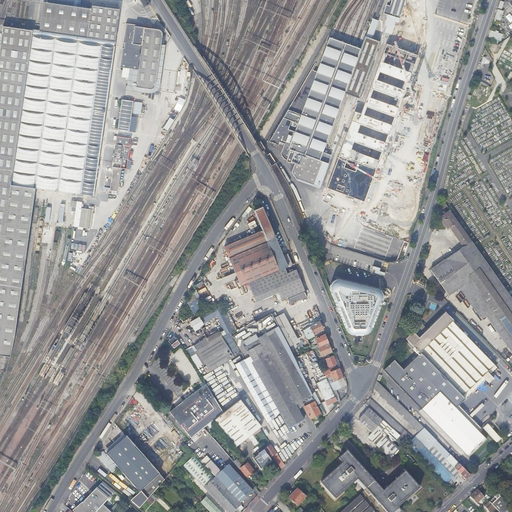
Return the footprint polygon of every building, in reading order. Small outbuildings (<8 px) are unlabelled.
[(404,0),(387,0),(383,14),(399,19),(404,0)] [(456,47),(459,47),(461,47),(476,0),(439,0),(437,8),(437,11),(447,10),(447,14),(442,15),(450,17),(450,12),(454,12),(455,25),(455,26),(455,25),(456,47)] [(0,354),(5,355),(9,356),(36,188),(42,189),(46,190),(52,191),(64,192),(70,193),(76,194),(89,195),(93,196),(120,9),(92,5),(92,8),(44,1),(40,30),(3,25),(0,49),(0,354)] [(495,19),(501,21),(504,11),(498,9),(495,19)] [(145,26),(127,23),(121,67),(139,70),(145,26)] [(491,30),(489,37),(495,39),(499,41),(501,41),(503,34),(491,30)] [(344,95),(361,49),(356,47),(350,45),(341,41),(334,39),(329,37),(316,71),(311,69),(269,142),(278,145),(279,142),(284,143),(281,153),(283,153),(283,154),(282,155),(281,155),(282,157),(284,158),(285,159),(286,158),(287,158),(286,161),(294,164),(291,171),(297,179),(320,187),(331,155),(322,153),(344,95)] [(365,38),(361,49),(344,95),(347,96),(358,100),(379,42),(368,39),(365,38)] [(355,111),(327,188),(363,201),(417,55),(386,44),(361,114),(355,111)] [(122,100),(118,130),(129,132),(133,101),(122,100)] [(116,136),(112,189),(119,190),(121,168),(131,169),(132,159),(129,159),(129,154),(133,155),(134,150),(131,150),(132,137),(116,136)] [(272,164),(275,162),(269,153),(266,156),(272,164)] [(248,284),(250,288),(285,272),(284,268),(292,264),(288,254),(283,256),(266,216),(262,207),(253,210),(262,230),(224,246),(231,264),(229,264),(230,267),(217,272),(220,279),(224,278),(235,273),(238,280),(235,281),(236,284),(239,282),(241,287),(248,284)] [(511,298),(450,210),(439,217),(448,229),(450,228),(455,235),(463,247),(430,269),(448,295),(459,288),(471,304),(475,301),(511,353),(511,298)] [(285,272),(250,288),(256,302),(278,293),(282,301),(288,299),(290,303),(307,296),(304,291),(305,291),(296,270),(286,274),(285,272)] [(328,277),(326,283),(348,335),(358,337),(368,334),(382,301),(382,291),(377,285),(333,274),(328,277)] [(236,330),(226,312),(223,314),(219,306),(190,322),(193,327),(195,330),(195,331),(200,328),(199,327),(217,316),(226,335),(229,333),(236,330)] [(181,312),(180,311),(179,314),(181,319),(183,322),(190,318),(191,317),(194,315),(193,313),(192,313),(189,308),(185,310),(181,312)] [(488,371),(495,365),(452,320),(454,319),(446,311),(428,329),(425,326),(422,323),(405,338),(420,352),(421,351),(422,352),(404,369),(395,360),(384,370),(413,401),(424,411),(464,452),(468,457),(487,439),(478,430),(481,427),(479,425),(476,427),(456,407),(458,404),(472,391),(470,389),(483,377),(483,376),(489,382),(494,377),(491,374),(488,371)] [(273,329),(266,316),(256,322),(263,334),(273,329)] [(319,321),(310,326),(313,334),(316,333),(319,331),(323,329),(319,321)] [(303,330),(307,339),(307,340),(312,337),(317,335),(316,333),(313,334),(310,326),(303,330)] [(264,384),(281,414),(288,428),(304,419),(298,409),(295,404),(311,396),(296,369),(273,329),(263,334),(258,337),(259,339),(245,347),(250,356),(265,383),(264,384)] [(229,333),(226,335),(224,336),(223,334),(221,335),(234,357),(240,353),(231,336),(229,333)] [(209,372),(234,357),(221,335),(209,342),(196,350),(209,372)] [(315,339),(318,347),(328,343),(326,337),(325,335),(315,339)] [(174,347),(181,343),(176,336),(169,340),(174,347)] [(328,343),(318,347),(322,355),(332,351),(330,347),(328,343)] [(336,361),(333,355),(330,357),(325,359),(329,369),(331,371),(339,368),(336,361)] [(258,383),(258,385),(276,417),(281,414),(264,384),(265,383),(250,356),(244,359),(246,362),(258,383)] [(235,364),(251,391),(258,385),(258,383),(246,362),(244,359),(235,364)] [(495,365),(488,371),(491,374),(498,367),(495,365)] [(338,379),(343,377),(340,372),(339,368),(331,371),(329,369),(323,372),(329,384),(330,383),(336,381),(338,379)] [(483,377),(470,389),(472,391),(485,379),(483,377)] [(338,379),(330,383),(333,390),(341,386),(338,379)] [(419,433),(424,428),(399,403),(376,381),(374,388),(419,433)] [(219,406),(206,384),(189,396),(188,397),(182,402),(182,403),(178,406),(177,405),(169,411),(192,437),(194,435),(223,412),(219,406)] [(258,385),(251,391),(268,422),(276,417),(258,385)] [(237,392),(219,406),(223,412),(225,411),(236,402),(242,398),(237,392)] [(298,409),(304,406),(314,402),(311,396),(295,404),(298,409)] [(253,439),(255,438),(254,437),(252,434),(261,427),(248,411),(250,409),(247,405),(242,397),(215,419),(236,446),(250,436),(253,439)] [(327,405),(337,401),(335,397),(325,401),(327,405)] [(413,438),(370,398),(365,404),(366,405),(370,408),(383,421),(408,443),(413,438)] [(314,402),(304,406),(310,418),(320,414),(314,401),(314,402)] [(458,404),(456,407),(476,427),(479,425),(458,404)] [(373,432),(383,421),(370,408),(364,414),(358,420),(372,433),(373,432)] [(464,452),(424,411),(421,414),(461,455),(464,452)] [(396,454),(408,443),(383,421),(373,432),(396,454)] [(501,438),(488,423),(483,427),(496,442),(501,438)] [(449,486),(460,476),(459,474),(456,472),(454,470),(455,469),(454,468),(458,463),(424,428),(419,433),(413,438),(408,443),(449,486)] [(392,458),(396,454),(373,432),(372,433),(368,437),(392,458)] [(147,501),(155,491),(160,485),(164,481),(165,480),(160,474),(142,454),(126,436),(106,454),(117,467),(139,492),(129,500),(140,509),(147,501)] [(270,445),(264,450),(266,454),(267,453),(270,458),(274,455),(276,454),(270,445)] [(117,467),(106,454),(103,450),(97,455),(112,472),(117,467)] [(260,469),(271,461),(266,454),(264,450),(258,454),(258,456),(253,460),(260,469)] [(320,483),(335,500),(357,480),(365,489),(359,495),(360,495),(374,511),(400,511),(401,511),(397,507),(419,488),(404,471),(382,491),(367,474),(347,451),(339,459),(343,463),(320,483)] [(282,468),(284,465),(277,454),(275,456),(274,457),(278,462),(282,468)] [(235,461),(234,463),(239,470),(240,470),(246,477),(249,474),(253,471),(247,464),(243,467),(241,465),(239,466),(235,461)] [(465,480),(470,475),(458,463),(454,468),(455,469),(454,470),(456,472),(459,474),(460,476),(461,475),(463,477),(465,480)] [(240,504),(243,501),(253,491),(228,465),(218,474),(215,477),(240,504)] [(240,504),(215,477),(207,484),(204,481),(200,484),(226,511),(232,511),(241,505),(240,504)] [(115,492),(103,482),(74,511),(110,511),(102,505),(115,492)] [(293,493),(289,498),(297,505),(305,497),(297,489),(293,493)] [(484,497),(477,490),(470,496),(473,500),(477,503),(484,497)] [(511,511),(511,509),(497,494),(489,502),(496,510),(498,511),(511,511)] [(374,511),(360,495),(340,511),(374,511)] [(220,511),(206,497),(200,503),(209,511),(220,511)] [(493,511),(496,510),(489,502),(487,504),(488,505),(486,507),(491,511),(493,511)]
